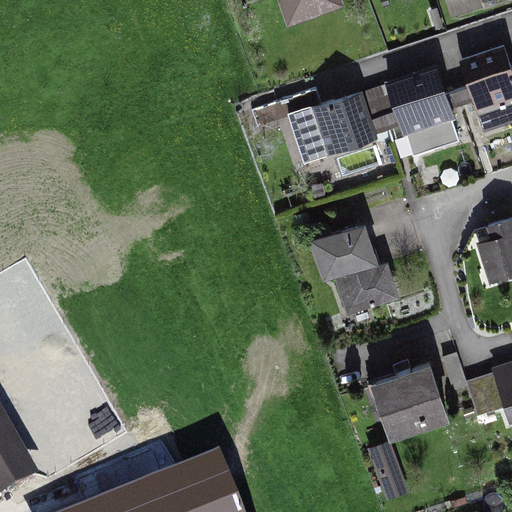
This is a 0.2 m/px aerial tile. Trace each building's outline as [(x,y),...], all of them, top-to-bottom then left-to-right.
[(343,0),(289,0),(297,22),(345,6),(343,0)] [(448,0),(451,9),(481,0),(448,0)] [(511,74),(503,48),(461,62),(485,130),(511,120),(511,74)] [(391,84),(442,67),(438,54),(387,71),(391,84)] [(435,71),(390,86),(413,155),(458,140),(435,71)] [(291,116),(305,161),(376,139),(361,94),(291,116)] [(511,219),(490,227),(495,240),(480,245),(492,283),(511,275),(511,219)] [(365,225),(315,240),(326,278),(337,275),(348,311),(396,296),(386,261),(376,264),(365,225)] [(511,364),(497,369),(511,418),(511,364)] [(431,365),(374,385),(392,440),(450,418),(431,365)] [(0,490),(36,470),(0,406),(0,490)] [(64,511),(242,511),(219,451),(64,511)] [(396,462),(378,468),(388,495),(406,489),(396,462)]
